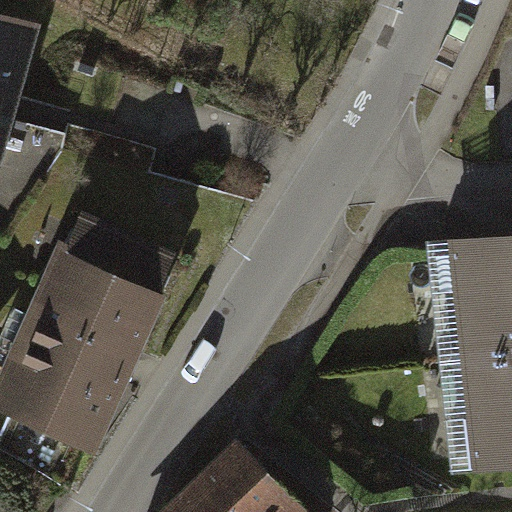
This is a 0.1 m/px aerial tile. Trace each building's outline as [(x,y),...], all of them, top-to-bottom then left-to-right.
[(230,0),(166,0),(161,19),(219,36),(230,0)] [(0,13),(0,159),(0,160),(37,24),(0,13)] [(85,211),(0,404),(0,407),(12,413),(0,443),(0,445),(62,482),(80,442),(93,448),(179,252),(85,211)] [(511,243),(434,252),(456,457),(511,451),(511,243)] [(316,511),(244,441),(173,511),(316,511)]
